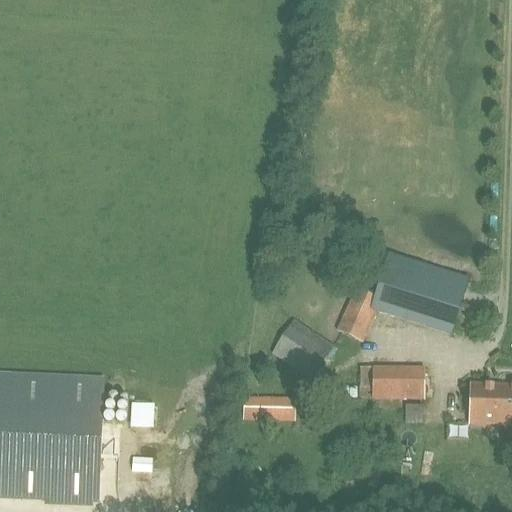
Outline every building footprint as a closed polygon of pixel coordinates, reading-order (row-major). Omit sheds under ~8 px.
[(423,292),(425,283),(403,276),(384,270),(376,297),(410,308),(416,290),(423,292)] [(382,302),(356,290),(338,332),(363,344),(382,302)] [(485,332),(489,315),(467,311),(464,328),(485,332)] [(425,369),(373,368),(374,401),(424,401),(425,369)] [(0,499),(98,504),(104,381),(0,375),(0,499)] [(511,426),(511,386),(471,385),(470,425),(511,426)] [(296,399),(244,398),(243,422),(295,423),(296,399)] [(406,424),(423,425),(424,407),(406,406),(406,424)] [(142,446),(141,460),(156,461),(157,447),(142,446)]
